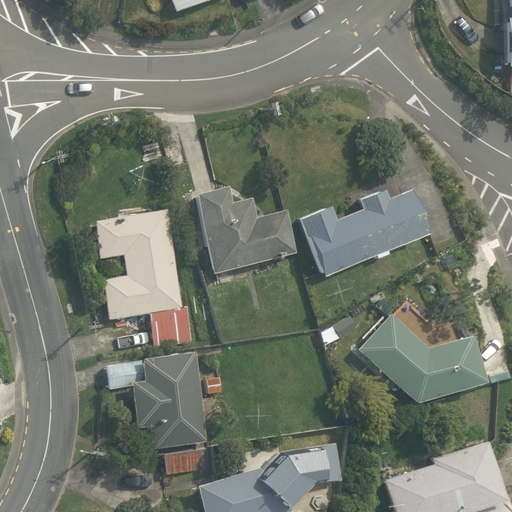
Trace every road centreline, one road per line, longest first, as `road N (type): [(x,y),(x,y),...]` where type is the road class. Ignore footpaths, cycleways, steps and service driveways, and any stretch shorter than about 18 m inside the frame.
road 1 (residential): [(354,17),(235,76),(0,75)]
road 2 (tertiary): [(0,188),(49,362),(50,429),(21,511)]
road 3 (residential): [(354,17),(444,112),(511,157)]
